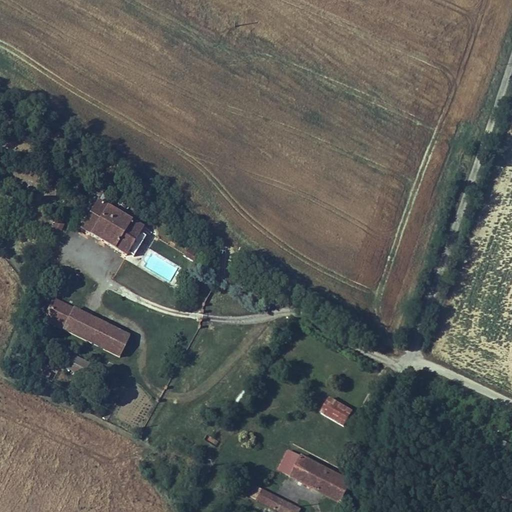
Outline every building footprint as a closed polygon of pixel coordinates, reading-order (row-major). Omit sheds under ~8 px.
[(118,255),(132,230),(83,204),(72,226),(71,229),(118,255)] [(92,321),(44,298),(34,322),(81,343),(92,321)] [(92,321),(81,343),(112,358),(122,335),(92,321)] [(93,392),(100,379),(70,362),(63,375),(93,392)] [(237,403),(244,392),(233,386),(227,397),(237,403)] [(344,426),(352,412),(324,396),(316,410),(344,426)] [(286,476),(299,455),(289,449),(277,470),(286,476)] [(286,476),(321,497),(333,476),(299,455),(286,476)] [(333,476),(321,497),(334,505),(347,484),(333,476)] [(240,480),(235,488),(243,493),(248,484),(240,480)] [(260,491),(253,488),(248,497),(254,501),(260,491)] [(288,511),(290,509),(260,491),(254,501),(272,511),(288,511)]
